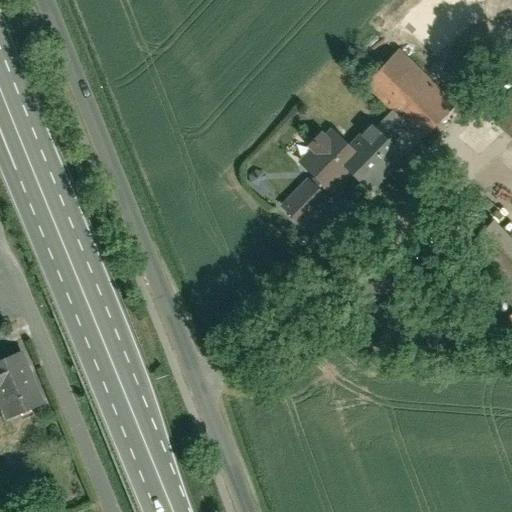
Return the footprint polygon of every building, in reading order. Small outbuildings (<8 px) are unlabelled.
[(452,0),(407,0),(390,20),(415,42),(452,0)] [(511,4),(510,0),(491,0),(511,43),(511,42),(511,4)] [(363,86),(421,141),(444,116),(386,61),(363,86)] [(511,87),(490,111),(511,132),(511,87)] [(338,120),(298,164),(326,190),(344,170),(363,187),(396,149),(369,124),(358,137),(338,120)] [(308,180),(281,207),(300,225),(326,198),(308,180)] [(511,243),(489,219),(453,254),(506,308),(511,302),(511,243)] [(18,343),(0,350),(0,408),(5,421),(44,405),(18,343)]
